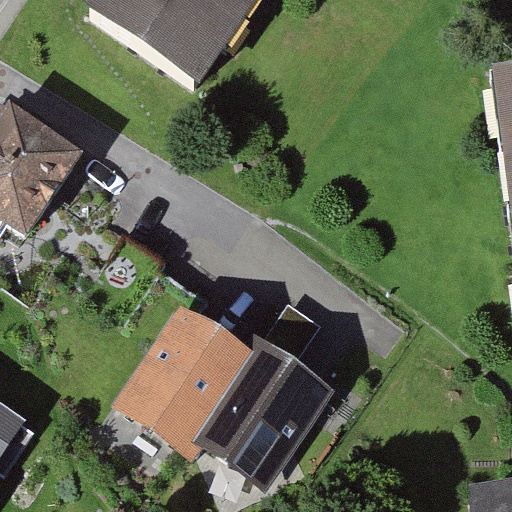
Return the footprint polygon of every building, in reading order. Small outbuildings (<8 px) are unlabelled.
[(266,0),(100,0),(94,10),(207,87),(266,0)] [(508,230),(511,229),(511,84),(488,88),(508,230)] [(85,168),(2,109),(0,111),(0,239),(22,255),(85,168)] [(258,374),(183,324),(118,420),(193,471),(201,458),(258,374)] [(264,363),(258,374),(201,458),(272,505),(335,409),(264,363)] [(0,454),(21,424),(0,409),(0,454)]
